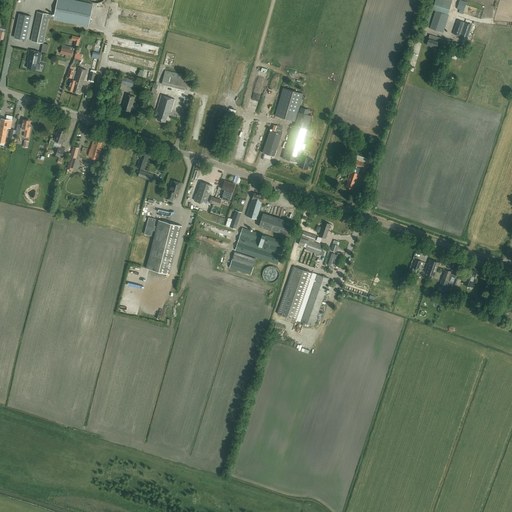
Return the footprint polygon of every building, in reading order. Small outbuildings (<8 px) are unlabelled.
[(37,13),(31,41),(43,43),(49,18),(88,26),(93,4),(71,0),(57,0),(54,15),(48,14),(48,15),(37,13)] [(444,0),(435,0),(433,7),(432,9),(436,10),(430,28),(443,33),(449,15),(447,15),(451,2),(444,0)] [(459,0),(457,9),(459,9),(458,13),(463,14),(465,9),(467,2),(460,0),(459,0)] [(19,14),(18,18),(14,37),(26,40),(31,16),(19,14)] [(468,39),(472,25),(457,20),(453,33),(468,39)] [(444,39),(430,35),(428,38),(438,42),(442,43),(444,39)] [(72,36),(71,40),(75,41),(74,44),(78,45),(80,38),(72,36)] [(428,38),(426,45),(432,47),(436,48),(438,42),(428,38)] [(63,45),(60,53),(68,55),(68,56),(71,57),(72,56),(74,47),(63,45)] [(41,52),(29,50),(27,58),(28,58),(27,62),(28,62),(27,68),(36,69),(37,64),(39,64),(41,52)] [(75,80),(73,79),(71,79),(70,82),(68,90),(79,94),(87,70),(78,67),(75,80)] [(71,79),(73,79),(76,71),(69,69),(67,77),(71,78),(71,79)] [(184,90),(185,87),(190,88),(191,82),(187,80),(188,76),(165,70),(161,84),(184,90)] [(121,83),(125,84),(125,85),(132,87),(134,80),(123,77),(121,83)] [(295,78),(292,86),(303,89),(305,81),(295,78)] [(295,121),(303,93),(283,88),(275,115),(295,121)] [(165,92),(164,96),(161,95),(156,112),(159,112),(157,119),(166,122),(168,115),(169,115),(170,111),(171,112),(175,99),(172,98),(173,94),(165,92)] [(124,102),(121,109),(130,112),(132,107),(135,97),(126,94),(124,102)] [(0,141),(5,143),(8,127),(11,128),(12,120),(1,118),(1,119),(0,118),(0,114),(0,113),(0,141)] [(21,126),(20,130),(25,131),(24,136),(29,137),(31,126),(29,126),(30,120),(24,119),(22,126),(21,126)] [(307,130),(293,125),(282,158),(297,163),(297,162),(300,163),(299,166),(307,169),(308,166),(312,167),(314,161),(310,159),(311,158),(302,156),(301,157),(299,156),(307,130)] [(64,137),(66,131),(59,129),(58,132),(57,132),(54,140),(51,139),(49,145),(53,146),(55,141),(63,143),(65,137),(64,137)] [(275,132),(269,130),(265,145),(268,146),(267,150),(275,152),(280,131),(275,130),(275,132)] [(93,146),(90,157),(98,159),(101,147),(102,142),(95,140),(95,141),(93,141),(92,146),(93,146)] [(73,146),(70,157),(75,158),(78,148),(73,146)] [(63,156),(65,149),(58,147),(56,154),(63,156)] [(142,152),(137,167),(144,169),(149,154),(142,152)] [(353,165),(361,168),(360,170),(366,172),(368,164),(355,160),(353,165)] [(151,180),(153,174),(140,170),(138,176),(151,180)] [(353,189),(355,183),(356,183),(359,174),(350,171),(347,180),(348,181),(346,187),(353,189)] [(222,189),(224,190),(221,199),(229,202),(235,184),(224,180),(222,189)] [(179,194),(182,183),(172,181),(170,191),(168,190),(166,198),(173,200),(175,193),(179,194)] [(195,200),(206,204),(212,185),(201,181),(195,200)] [(261,206),(260,206),(261,202),(262,202),(264,196),(254,193),(251,203),(250,203),(246,216),(256,219),(261,206)] [(209,202),(213,204),(219,206),(221,200),(211,196),(209,202)] [(235,210),(233,217),(229,227),(236,229),(241,212),(235,210)] [(259,226),(290,236),(294,223),(263,213),(259,226)] [(144,234),(151,236),(153,230),(155,230),(156,226),(154,225),(156,219),(149,217),(144,234)] [(146,268),(169,274),(182,226),(159,220),(146,268)] [(326,238),(330,224),(324,221),(319,236),(326,238)] [(235,250),(256,257),(278,264),(285,242),(242,228),(235,250)] [(306,247),(305,250),(314,253),(320,255),(323,245),(314,242),(316,235),(303,231),(300,241),(298,244),(306,247)] [(330,250),(331,250),(337,252),(339,245),(333,243),(330,250)] [(251,275),(256,258),(235,251),(229,268),(251,275)] [(328,265),(331,266),(334,258),(336,258),(334,264),(337,265),(341,253),(338,252),(337,255),(335,254),(332,253),(328,265)] [(258,259),(255,269),(262,271),(263,267),(274,270),(276,264),(258,259)] [(412,268),(413,268),(418,270),(421,261),(416,259),(412,268)] [(437,267),(438,262),(430,259),(428,264),(428,263),(424,272),(435,276),(438,267),(437,267)] [(293,266),(277,314),(296,320),(312,273),(293,266)] [(469,268),(464,282),(472,285),(477,271),(469,268)] [(448,281),(451,271),(445,269),(442,279),(448,281)] [(301,322),(313,326),(329,279),(317,274),(301,322)]
